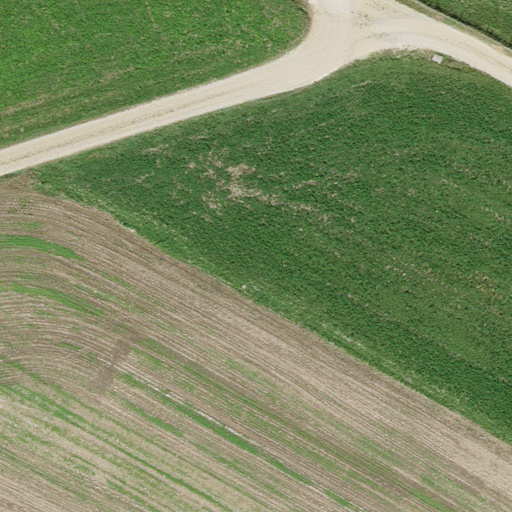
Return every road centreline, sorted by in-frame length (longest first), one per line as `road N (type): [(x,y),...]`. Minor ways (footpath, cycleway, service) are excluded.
road 1 (track): [(404,21),(0,168)]
road 2 (track): [(511,82),(354,0)]
